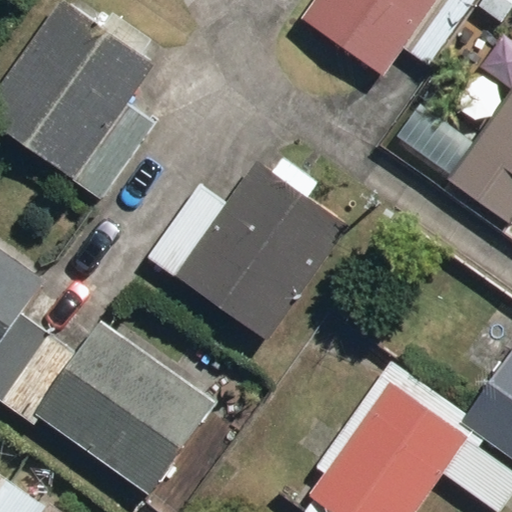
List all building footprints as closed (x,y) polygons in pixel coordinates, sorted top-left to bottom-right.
[(88,0),(71,0),(0,102),(0,111),(111,197),(168,121),(136,97),(164,61),(150,51),(162,34),(124,5),(113,19),(88,0)] [(321,0),(311,15),(398,75),(417,47),(441,64),(484,0),(321,0)] [(511,94),(457,173),(511,213),(511,94)] [(206,180),(156,251),(280,336),(360,218),(320,191),(330,177),(291,150),(281,164),(268,156),(237,201),(206,180)] [(0,390),(47,423),(52,416),(163,492),(156,501),(171,511),(187,511),(255,414),(112,315),(84,354),(33,317),(59,280),(0,239),(0,390)] [(487,416),(401,354),(323,463),(332,470),(307,506),(315,511),(344,511),(346,511),(347,511),(426,511),(456,471),(511,510),(511,508),(511,457),(476,432),(482,424),(487,416)] [(511,445),(511,381),(487,416),(482,424),(511,445)] [(69,511),(0,461),(0,511),(69,511)]
